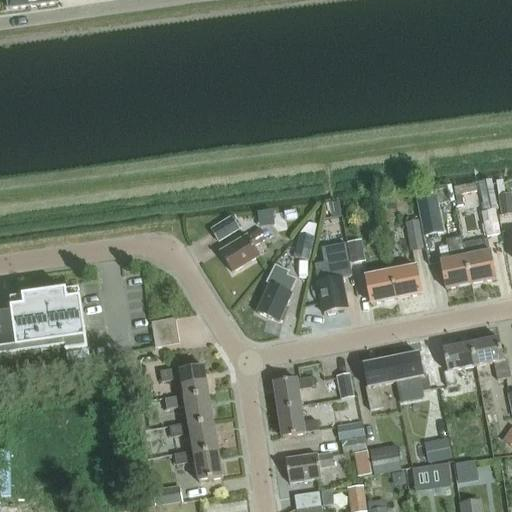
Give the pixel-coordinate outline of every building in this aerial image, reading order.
[(56,0),(8,0),(10,11),(30,8),(30,9),(38,8),(38,7),(57,4),(56,0)] [(479,184),(482,195),(485,213),(496,211),(498,211),(493,182),(479,184)] [(474,193),(473,185),(456,188),(458,196),(474,193)] [(431,189),(415,192),(424,238),(444,235),(437,200),(434,200),(432,190),(431,189)] [(502,217),(511,215),(511,198),(511,195),(499,196),(502,217)] [(489,238),(503,235),(497,211),(496,211),(484,214),(489,238)] [(234,221),(213,234),(218,242),(239,229),(234,221)] [(419,222),(406,225),(411,252),(425,250),(419,222)] [(318,227),(310,225),(300,237),(315,240),(318,227)] [(255,247),(266,240),(260,230),(221,254),(232,273),(260,256),(255,247)] [(315,240),(300,237),(295,259),(310,263),(315,240)] [(450,263),(440,265),(445,292),(471,287),(463,246),(462,240),(446,243),(450,263)] [(488,241),(463,246),(471,287),(496,282),(490,254),(488,241)] [(363,242),(349,245),(353,265),(367,262),(363,242)] [(324,265),(314,266),(317,283),(323,314),(348,310),(342,279),(351,278),(346,246),(322,251),(324,265)] [(270,285),(257,313),(279,323),(293,294),(292,294),(298,281),(287,276),(289,272),(275,265),(266,283),(270,285)] [(417,268),(391,273),(396,300),(422,295),(417,268)] [(391,273),(365,278),(371,306),(396,300),(391,273)] [(89,360),(80,297),(67,299),(67,294),(23,300),(24,305),(11,307),(0,308),(0,353),(65,345),(68,363),(89,360)] [(175,321),(150,325),(152,338),(177,334),(175,321)] [(177,334),(152,338),(155,350),(179,346),(177,334)] [(470,347),(474,369),(497,365),(500,379),(510,376),(507,363),(503,363),(499,341),(470,347)] [(453,374),(474,369),(470,347),(443,352),(447,374),(443,375),(446,390),(456,388),(453,374)] [(418,357),(392,362),(396,385),(400,405),(424,400),(423,395),(431,393),(430,385),(428,377),(422,378),(418,357)] [(392,362),(363,367),(367,385),(367,390),(366,390),(370,413),(383,411),(378,388),(396,385),(392,362)] [(184,401),(209,397),(204,369),(180,373),(179,370),(159,374),(161,385),(181,381),(184,398),(184,401)] [(355,399),(351,377),(338,379),(342,402),(355,399)] [(278,413),(301,409),(298,392),(311,390),(310,381),(298,383),(298,380),(274,384),(278,413)] [(190,429),(213,425),(209,397),(184,401),(184,398),(165,401),(167,411),(186,408),(189,426),(190,429)] [(301,409),(278,413),(282,441),(305,437),(304,435),(318,433),(316,424),(304,426),(301,409)] [(194,456),(218,453),(213,425),(190,429),(189,426),(170,430),(172,441),(191,438),(194,455),(194,456)] [(340,431),(341,441),(366,438),(364,427),(340,431)] [(511,431),(503,443),(511,449),(511,431)] [(429,465),(452,460),(448,441),(425,446),(429,465)] [(366,442),(342,445),(344,455),(367,452),(366,442)] [(375,477),(402,472),(398,449),(370,454),(375,477)] [(194,456),(194,455),(174,459),(175,468),(195,465),(199,486),(223,481),(218,453),(194,456)] [(369,453),(357,454),(359,476),(371,475),(369,453)] [(320,470),(333,468),(332,456),(286,462),(290,486),(321,481),(320,470)] [(448,465),(430,468),(433,487),(451,485),(448,465)] [(404,474),(392,476),(394,488),(406,486),(404,474)] [(154,508),(181,504),(179,489),(152,493),(154,508)] [(366,511),(364,489),(349,491),(351,511),(366,511)] [(333,493),(322,494),(324,508),(334,507),(333,493)] [(323,511),(323,508),(321,495),(296,498),(297,511),(323,511)] [(484,511),(483,503),(462,506),(462,511),(484,511)]
